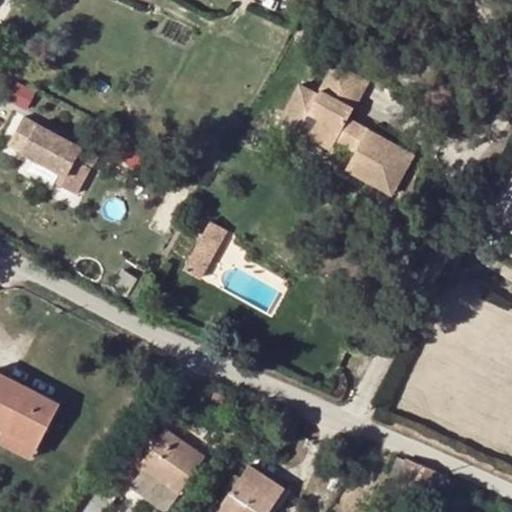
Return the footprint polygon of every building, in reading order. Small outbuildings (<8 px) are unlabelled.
[(38,7),(34,0),(31,0),(22,5),(27,13),(38,7)] [(348,171),(393,195),(414,156),(368,131),(365,138),(345,128),(348,120),(368,83),(335,66),(320,95),(302,85),(282,122),(333,150),(338,141),(357,151),(348,171)] [(81,147),(24,115),(8,143),(62,172),(57,182),(76,193),(90,166),(76,160),(81,147)] [(368,131),(348,120),(345,128),(365,138),(368,131)] [(328,160),(348,171),(357,151),(338,141),(333,150),(328,160)] [(228,230),(211,220),(201,238),(218,247),(228,230)] [(171,257),(182,263),(196,234),(185,229),(171,257)] [(218,247),(201,238),(184,268),(201,279),(218,247)] [(464,288),(472,292),(477,283),(469,279),(464,288)] [(0,427),(3,429),(38,447),(60,404),(0,372),(0,427)] [(226,397),(214,393),(212,401),(223,405),(226,397)] [(178,493),(204,456),(165,428),(159,437),(150,449),(138,466),(142,468),(141,469),(140,469),(129,485),(166,510),(178,493)] [(0,442),(32,458),(38,447),(3,429),(0,434),(0,442)] [(142,444),(150,449),(159,437),(151,431),(142,444)] [(399,481),(426,493),(444,501),(449,489),(453,481),(437,474),(438,472),(405,458),(404,460),(397,457),(389,477),(399,481)] [(250,464),(218,511),(267,511),(284,487),(250,464)] [(100,511),(116,490),(103,480),(79,511),(100,511)] [(426,493),(399,481),(393,495),(421,506),(426,493)] [(453,481),(449,489),(460,494),(463,486),(453,481)]
